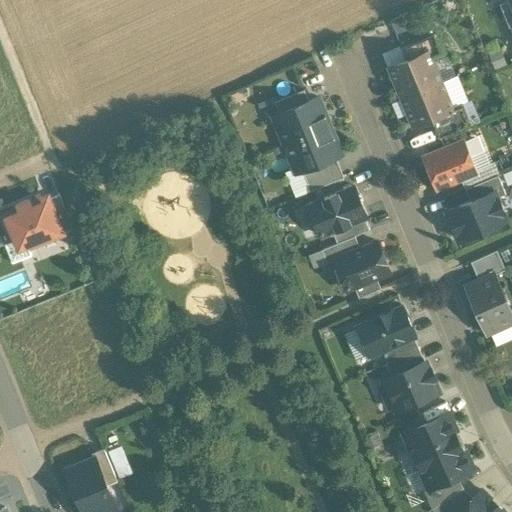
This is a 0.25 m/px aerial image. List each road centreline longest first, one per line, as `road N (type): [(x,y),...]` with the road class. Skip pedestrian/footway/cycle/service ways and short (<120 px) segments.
road 1 (residential): [(497,436),(346,59)]
road 2 (track): [(145,397),(56,169)]
road 3 (track): [(51,155),(0,37)]
